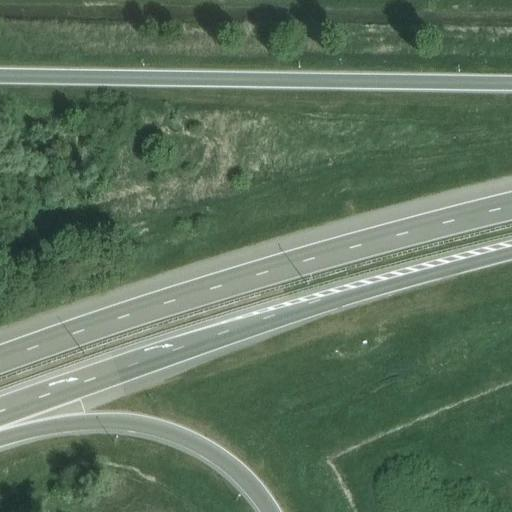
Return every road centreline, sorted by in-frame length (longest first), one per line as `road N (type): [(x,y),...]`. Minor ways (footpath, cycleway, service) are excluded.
road 1 (trunk): [(0,414),(280,316),(511,252)]
road 2 (trunk): [(511,207),(263,273),(0,362)]
road 3 (trunk): [(511,83),(0,77)]
road 4 (trunk): [(0,441),(70,424),(151,427),(208,452),(245,482),(263,511)]
